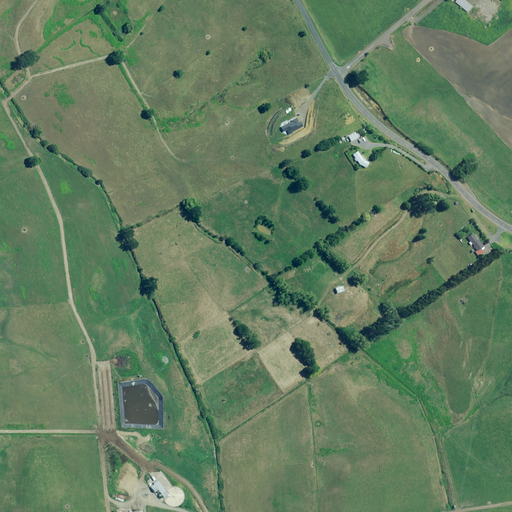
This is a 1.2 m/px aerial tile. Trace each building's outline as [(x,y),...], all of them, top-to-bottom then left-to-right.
[(473,6),(465,0),(457,0),(456,2),(468,11),(473,6)] [(359,137),(356,131),(347,136),(350,141),(359,137)] [(362,159),(356,151),(351,154),(354,159),(355,160),(358,164),(365,168),(368,162),(362,159)] [(483,246),(472,233),(466,238),(469,241),(467,243),(469,246),(471,244),(473,247),(472,247),(474,249),(474,248),(476,250),(474,252),(479,259),(484,254),(480,249),(483,246)] [(157,480),(153,483),(153,484),(150,487),(154,492),(155,491),(157,493),(159,492),(163,498),(168,494),(157,480)]
